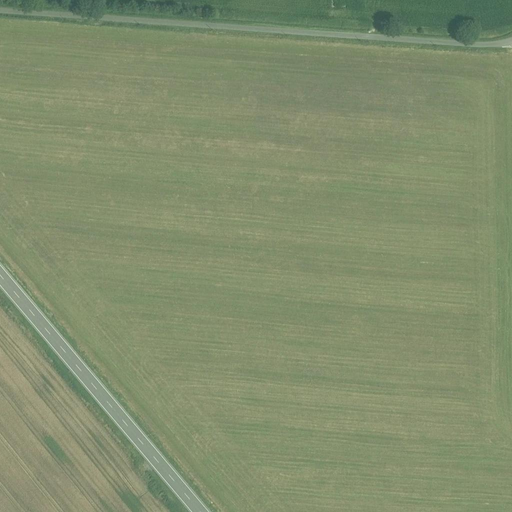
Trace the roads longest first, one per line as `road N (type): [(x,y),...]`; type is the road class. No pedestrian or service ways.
road 1 (unclassified): [(0,12),(511,42)]
road 2 (secondary): [(0,275),(199,511)]
